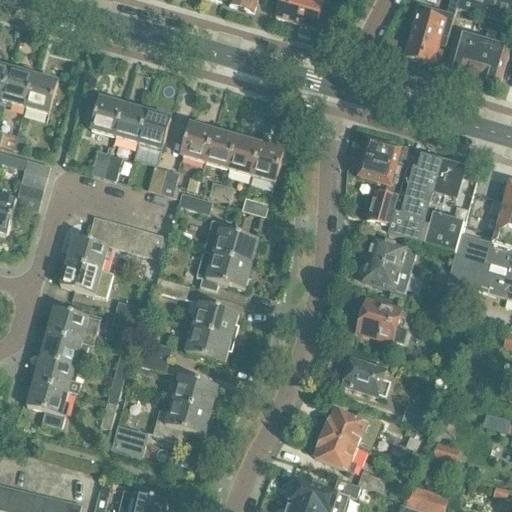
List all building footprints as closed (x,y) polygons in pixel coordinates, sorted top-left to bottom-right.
[(207,0),(207,1),(208,1),(208,0),(212,0),(230,5),(230,10),(254,17),(259,0),(207,0)] [(283,0),(277,24),(300,31),(298,38),(310,42),(313,34),(316,35),(324,7),(299,0),(283,0)] [(417,26),(416,26),(406,62),(433,70),(444,35),(443,34),(445,26),(453,27),(456,13),(459,0),(441,0),(435,22),(420,17),(417,26)] [(459,0),(456,13),(475,17),(471,30),(488,35),(497,0),(459,0)] [(511,0),(497,0),(488,35),(496,37),(500,24),(511,27),(511,0)] [(448,74),(465,79),(466,77),(476,80),(485,45),(458,37),(448,74)] [(476,80),(483,82),(483,84),(500,89),(510,52),(485,45),(476,80)] [(0,69),(0,109),(1,110),(12,73),(0,69)] [(35,80),(34,79),(35,75),(33,72),(24,70),(22,71),(20,76),(12,73),(1,110),(12,112),(13,110),(25,113),(35,80)] [(49,120),(58,86),(35,80),(25,113),(49,120)] [(101,103),(92,135),(116,142),(125,110),(101,103)] [(125,110),(116,142),(139,149),(148,116),(125,110)] [(162,155),(171,123),(148,116),(139,149),(162,155)] [(191,129),(182,161),(205,168),(215,135),(191,129)] [(0,151),(13,155),(18,140),(0,135),(0,151)] [(215,135),(205,168),(229,174),(238,142),(215,135)] [(18,140),(13,155),(24,158),(28,143),(18,140)] [(238,142),(229,174),(252,181),(261,149),(238,142)] [(373,228),(371,235),(388,240),(399,202),(405,183),(408,172),(408,169),(397,166),(400,155),(373,147),(369,150),(360,182),(387,189),(385,197),(376,195),(367,226),(373,228)] [(276,188),(284,155),(261,149),(252,181),(276,188)] [(107,158),(99,156),(92,179),(105,183),(111,159),(113,153),(109,152),(107,158)] [(0,168),(25,175),(28,165),(3,158),(0,168)] [(117,186),(123,163),(111,159),(105,183),(117,186)] [(407,204),(399,202),(388,240),(419,249),(430,210),(442,167),(423,162),(419,175),(408,172),(405,183),(412,185),(410,193),(407,204)] [(25,175),(25,176),(48,183),(51,171),(28,165),(25,175)] [(430,210),(431,210),(443,213),(446,203),(457,206),(466,174),(442,167),(430,210)] [(155,172),(149,195),(161,198),(167,176),(155,172)] [(48,183),(25,176),(21,188),(45,195),(48,183)] [(173,202),(180,179),(167,176),(161,198),(173,202)] [(221,204),(225,190),(214,187),(210,201),(221,204)] [(18,200),(42,206),(45,195),(21,188),(18,200)] [(456,259),(448,289),(511,306),(511,188),(510,188),(494,248),(462,239),(456,259)] [(225,190),(221,204),(231,207),(235,193),(225,190)] [(17,204),(0,199),(0,238),(8,241),(16,211),(17,204)] [(183,199),(181,204),(179,211),(210,220),(214,207),(183,199)] [(42,206),(18,200),(17,204),(16,211),(39,218),(42,206)] [(266,222),(269,210),(246,203),(243,216),(266,222)] [(465,227),(434,219),(425,250),(456,259),(462,239),(465,227)] [(95,222),(93,227),(89,245),(100,248),(106,225),(95,222)] [(100,248),(110,251),(111,251),(117,228),(106,225),(100,248)] [(242,234),(212,225),(204,256),(253,270),(260,245),(240,240),(242,234)] [(117,228),(111,251),(123,255),(129,231),(117,228)] [(135,258),(140,234),(129,231),(123,255),(135,258)] [(140,234),(135,258),(146,261),(151,237),(140,234)] [(151,237),(146,261),(158,265),(165,241),(151,237)] [(69,254),(71,255),(68,265),(104,275),(110,251),(100,248),(89,245),(74,241),(74,244),(72,243),(69,254)] [(418,256),(375,244),(369,266),(411,278),(411,277),(403,275),(405,265),(414,268),(418,256)] [(196,282),(203,284),(200,292),(217,296),(219,288),(246,295),(253,270),(204,256),(196,282)] [(61,288),(61,291),(106,304),(114,278),(103,276),(104,275),(68,265),(64,277),(63,277),(59,288),(61,288)] [(363,287),(391,295),(388,304),(403,308),(411,278),(369,266),(363,287)] [(435,285),(447,288),(448,289),(451,276),(438,272),(435,285)] [(189,291),(158,283),(154,296),(186,304),(189,291)] [(404,315),(367,304),(357,338),(394,348),(404,315)] [(115,317),(146,325),(148,315),(118,306),(115,317)] [(189,318),(196,319),(192,332),(233,343),(239,318),(199,307),(192,306),(189,318)] [(49,327),(50,327),(48,337),(95,350),(102,323),(90,319),(89,322),(54,312),(54,315),(52,315),(49,327)] [(146,325),(115,317),(112,330),(142,338),(146,325)] [(462,317),(457,334),(472,338),(477,321),(462,317)] [(185,357),(226,368),(233,343),(192,332),(185,357)] [(40,359),(41,360),(41,362),(76,372),(80,357),(87,359),(89,350),(94,351),(95,350),(48,337),(44,349),(43,348),(40,359)] [(503,352),(511,354),(511,339),(507,338),(503,352)] [(139,357),(169,365),(173,352),(142,344),(139,357)] [(114,382),(125,385),(132,360),(121,357),(114,382)] [(169,365),(139,357),(135,369),(165,378),(169,365)] [(34,387),(69,396),(78,399),(82,388),(72,385),(76,372),(41,362),(40,364),(39,364),(36,375),(37,375),(34,387)] [(344,391),(379,403),(380,401),(387,404),(392,388),(384,386),(388,375),(352,364),(344,391)] [(219,392),(179,380),(172,406),(212,417),(219,392)] [(125,385),(114,382),(108,407),(118,410),(125,385)] [(27,412),(45,417),(42,428),(62,434),(66,421),(63,420),(69,396),(34,387),(31,398),(29,397),(26,408),(28,409),(27,412)] [(477,413),(511,423),(511,408),(487,402),(486,403),(480,401),(477,413)] [(169,418),(160,415),(154,440),(185,449),(189,437),(205,441),(212,417),(172,406),(169,418)] [(101,432),(111,435),(118,410),(108,407),(101,432)] [(402,426),(431,435),(437,416),(408,407),(402,426)] [(330,422),(323,439),(359,453),(369,429),(335,414),(331,423),(330,422)] [(118,430),(112,455),(143,463),(149,438),(118,430)] [(314,462),(349,477),(354,479),(358,469),(353,466),(359,453),(323,439),(317,453),(318,454),(314,462)] [(461,453),(438,446),(432,464),(455,471),(461,453)] [(425,488),(443,494),(447,480),(429,475),(425,488)] [(358,489),(357,489),(357,490),(381,498),(388,501),(393,489),(386,487),(387,485),(362,477),(358,489)] [(357,503),(357,502),(353,501),(357,490),(338,484),(334,495),(324,491),(324,490),(314,487),(314,488),(298,483),(296,487),(292,486),(288,501),(291,502),(290,507),(291,507),(307,511),(345,511),(350,501),(357,503)] [(0,511),(7,511),(12,492),(0,489),(0,511)] [(96,511),(106,511),(112,492),(102,489),(96,511)] [(446,511),(450,502),(413,490),(408,506),(405,505),(402,511),(446,511)] [(20,511),(24,495),(12,492),(7,511),(20,511)] [(31,511),(35,498),(24,495),(20,511),(31,511)] [(44,511),(47,501),(35,498),(31,511),(44,511)] [(167,511),(169,506),(138,499),(134,511),(167,511)] [(47,501),(44,511),(56,511),(58,504),(47,501)]
